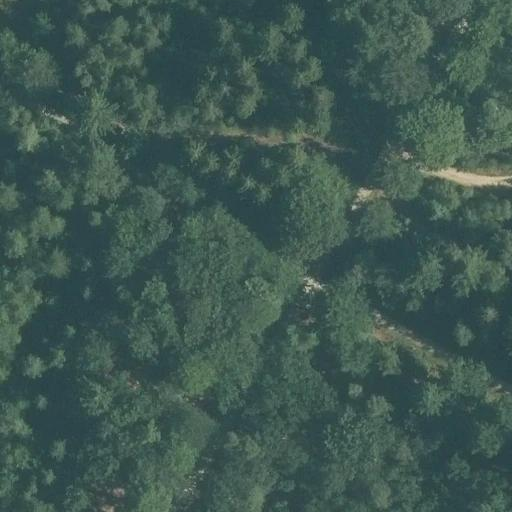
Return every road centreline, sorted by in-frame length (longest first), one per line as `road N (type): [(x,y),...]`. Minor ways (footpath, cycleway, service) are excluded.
road 1 (track): [(153,149),(57,318),(46,511)]
road 2 (track): [(511,264),(370,182),(349,153)]
road 3 (track): [(153,149),(222,139),(349,153)]
road 4 (track): [(349,153),(343,0)]
road 5 (track): [(51,49),(62,85),(153,149)]
road 6 (track): [(511,180),(450,179),(389,150)]
